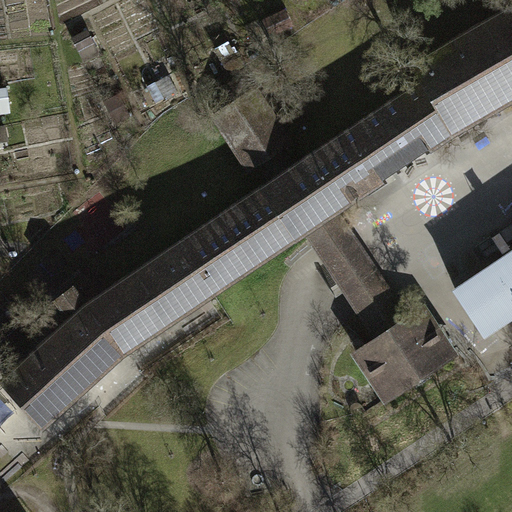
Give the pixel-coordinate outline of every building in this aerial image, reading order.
[(511,7),(413,63),(425,84),(454,135),(511,101),(511,7)] [(425,84),(295,169),(281,148),(289,142),(254,90),(211,116),(245,169),(259,161),(274,184),(261,193),(297,242),(305,234),(342,211),(454,135),(425,84)] [(0,91),(0,113),(12,113),(10,91),(0,91)] [(297,242),(261,193),(88,305),(73,287),(58,298),(72,318),(3,381),(46,432),(123,356),(297,242)] [(407,316),(342,211),(305,234),(374,344),(354,357),(383,405),(461,357),(427,303),(407,316)] [(511,251),(453,292),(485,340),(511,322),(511,251)]
